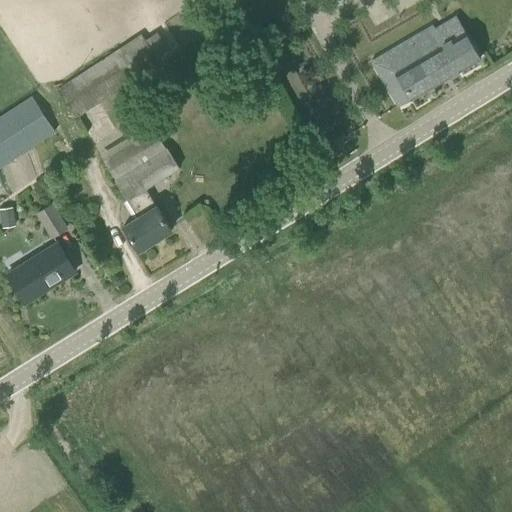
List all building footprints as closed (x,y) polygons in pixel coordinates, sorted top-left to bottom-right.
[(399,107),(436,85),(481,59),(464,31),(443,44),(432,26),(372,61),(399,107)] [(75,118),(77,117),(160,62),(142,35),(57,90),(75,118)] [(33,96),(0,117),(0,167),(55,131),(33,96)] [(146,188),(178,168),(180,167),(167,147),(166,147),(154,128),(104,160),(115,178),(114,179),(127,200),(131,197),(142,215),(124,226),(138,250),(172,229),(157,205),(157,206),(146,188)] [(53,237),(54,236),(66,228),(51,204),(38,213),(53,237)] [(7,274),(25,302),(76,272),(58,243),(7,274)]
